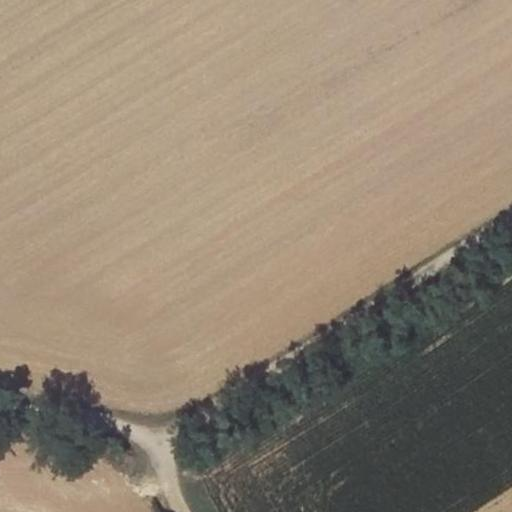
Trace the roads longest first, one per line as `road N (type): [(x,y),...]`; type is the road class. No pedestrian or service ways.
road 1 (track): [(149,445),(511,222)]
road 2 (track): [(149,445),(90,418),(0,411)]
